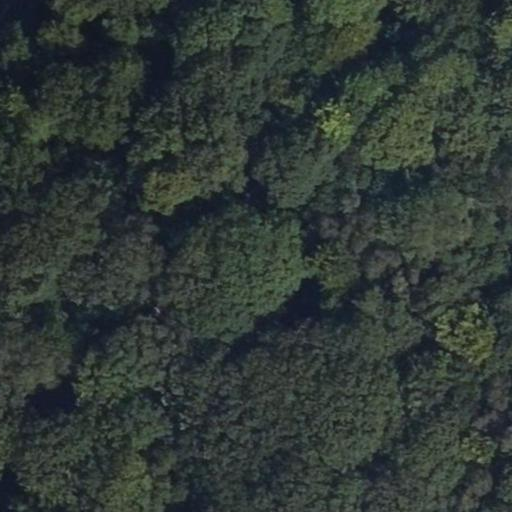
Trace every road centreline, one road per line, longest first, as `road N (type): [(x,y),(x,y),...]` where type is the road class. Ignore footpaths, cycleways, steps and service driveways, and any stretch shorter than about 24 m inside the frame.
road 1 (unknown): [(402,0),(223,196),(401,511)]
road 2 (unknown): [(223,196),(0,447)]
